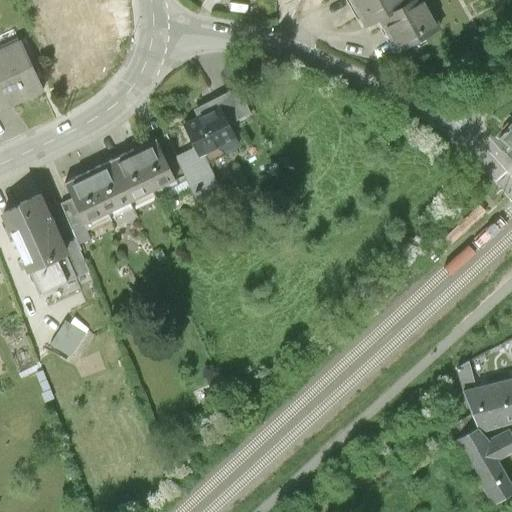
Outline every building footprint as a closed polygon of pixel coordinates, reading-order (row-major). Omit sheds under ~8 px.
[(104,14),(99,0),(45,0),(56,32),(74,27),(82,53),(125,39),(116,10),(104,14)] [(342,0),(359,32),(373,25),(399,3),(397,0),(342,0)] [(419,0),(403,0),(399,3),(373,25),(389,56),(436,31),(419,0)] [(0,113),(48,92),(25,40),(0,51),(0,113)] [(219,101),(180,122),(205,168),(244,147),(219,101)] [(511,121),(495,141),(511,155),(511,121)] [(156,142),(133,153),(154,196),(177,185),(156,142)] [(133,153),(110,164),(131,207),(154,196),(133,153)] [(110,164),(87,175),(108,218),(131,207),(110,164)] [(85,229),(108,218),(87,175),(65,186),(85,229)] [(42,197),(3,214),(32,279),(52,271),(39,243),(59,234),(42,197)] [(69,314),(52,345),(74,357),(91,327),(69,314)] [(511,379),(464,392),(476,428),(477,431),(511,421),(511,379)] [(511,452),(511,440),(509,433),(484,444),(477,431),(476,428),(453,443),(491,506),(511,491),(511,486),(496,462),(511,452)]
